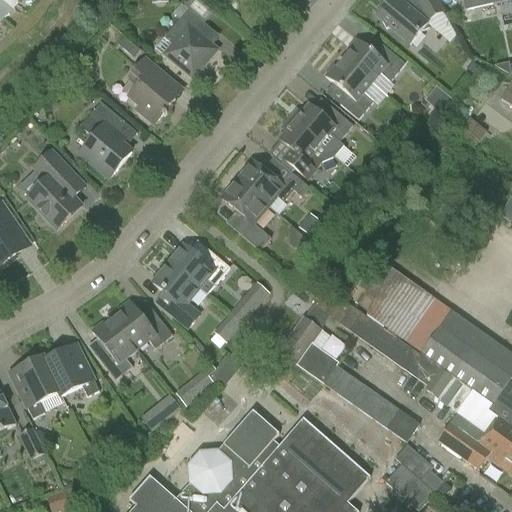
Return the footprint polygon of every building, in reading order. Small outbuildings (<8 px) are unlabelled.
[(0,0),(0,3),(10,12),(19,0),(0,0)] [(409,0),(403,4),(398,0),(391,0),(377,17),(383,22),(387,30),(391,29),(411,46),(429,26),(423,21),(427,18),(429,22),(444,14),(435,0),(409,0)] [(462,0),(465,13),(493,7),(491,0),(462,0)] [(0,22),(10,12),(0,3),(0,22)] [(188,12),(158,48),(194,78),(217,50),(195,31),(201,23),(188,12)] [(352,55),(345,62),(372,85),(380,76),(391,85),(405,68),(387,52),(380,60),(358,40),(348,52),(352,55)] [(134,61),(140,54),(128,43),(122,50),(134,61)] [(166,117),(164,114),(175,100),(156,83),(164,74),(146,59),(130,78),(139,85),(129,98),(140,107),(137,111),(154,125),(156,123),(159,125),(166,117)] [(336,67),(326,78),(348,97),(340,107),(358,123),(375,104),(364,95),(372,85),(345,62),(339,70),(336,67)] [(480,71),(472,65),(465,74),(473,80),(480,71)] [(501,102),(511,108),(511,83),(501,102)] [(80,155),(109,179),(132,153),(122,145),(126,141),(117,133),(125,124),(102,104),(81,128),(93,139),(80,155)] [(298,111),(290,120),(321,146),(320,148),(335,160),(344,149),(339,144),(352,129),(334,113),(327,121),(310,106),(302,115),(298,111)] [(321,146),(290,120),(283,129),(287,133),(280,142),(297,157),(290,166),(308,181),(320,166),(335,160),(320,148),(321,146)] [(28,200),(58,231),(82,207),(61,185),(73,174),(53,153),(35,170),(46,182),(28,200)] [(254,163),(238,182),(269,207),(277,198),(285,204),(295,192),(303,199),(310,190),(292,174),(282,186),(254,163)] [(238,182),(223,200),(253,225),(242,238),(260,254),(272,240),(254,225),(269,207),(238,182)] [(511,219),(511,200),(503,215),(511,219)] [(0,269),(21,255),(6,234),(18,226),(4,205),(0,207),(0,269)] [(185,246),(168,266),(199,291),(207,282),(214,288),(229,270),(211,255),(204,263),(185,246)] [(199,291),(168,266),(153,284),(177,304),(169,314),(188,330),(200,316),(187,305),(199,291)] [(304,293),(317,302),(326,290),(314,281),(313,282),(309,287),(304,293)] [(313,309),(329,320),(334,324),(427,389),(443,367),(423,353),(345,298),(329,286),(326,290),(317,302),(313,309)] [(123,315),(115,322),(138,352),(150,343),(157,351),(172,338),(158,320),(150,326),(132,303),(120,312),(123,315)] [(511,357),(450,314),(423,353),(443,367),(511,415),(511,386),(509,385),(511,380),(511,357)] [(243,326),(230,315),(213,335),(226,346),(243,326)] [(105,324),(93,333),(112,356),(100,365),(115,383),(133,368),(127,361),(138,352),(115,322),(108,327),(105,324)] [(279,357),(295,368),(311,345),(319,334),(303,322),(279,357)] [(295,368),(323,388),(336,369),(340,365),(320,351),(311,345),(295,368)] [(68,352),(47,362),(62,395),(64,399),(85,388),(90,399),(102,393),(88,365),(77,371),(68,352)] [(231,356),(210,380),(222,391),(244,367),(231,356)] [(24,369),(33,387),(22,393),(36,421),(47,415),(42,404),(62,395),(47,362),(45,358),(24,369)] [(458,417),(455,421),(481,439),(495,419),(511,431),(511,415),(443,367),(427,389),(424,393),(458,417)] [(420,427),(336,369),(323,388),(407,446),(420,427)] [(0,435),(19,426),(0,386),(0,435)] [(151,430),(183,411),(174,397),(142,416),(151,430)] [(199,454),(193,460),(187,467),(188,486),(189,487),(176,501),(150,479),(129,502),(136,508),(132,511),(353,511),(347,506),(370,481),(303,422),(280,449),(274,444),(280,437),(253,413),(218,452),(199,454)] [(455,421),(439,444),(478,472),(490,456),(490,455),(511,470),(511,431),(495,419),(481,439),(455,421)] [(33,430),(19,437),(32,465),(48,458),(44,451),(50,437),(37,433),(35,434),(33,430)] [(394,461),(401,467),(434,496),(441,502),(451,491),(431,474),(434,470),(407,447),(394,461)] [(419,511),(434,496),(401,467),(386,485),(417,511),(419,511)] [(46,500),(49,511),(68,511),(78,509),(72,491),(46,500)]
